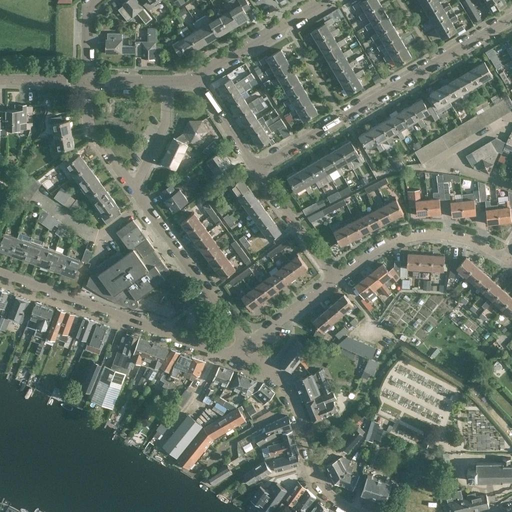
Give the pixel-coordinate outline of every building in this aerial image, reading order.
[(128,21),(137,13),(146,24),(152,19),(137,0),(127,0),(122,4),(123,5),(118,9),(128,21)] [(141,0),(149,10),(160,0),(141,0)] [(230,10),(239,24),(250,18),(246,12),(252,10),(246,0),(231,0),(228,2),(232,9),(230,10)] [(363,5),(366,11),(380,3),(378,0),(364,0),(362,2),(361,1),(353,5),(356,9),(363,5)] [(419,0),(426,10),(440,1),(441,0),(419,0)] [(507,4),(504,0),(487,0),(486,1),(493,12),(507,4)] [(440,1),(426,10),(432,20),(446,12),(452,8),(450,5),(444,8),(440,1)] [(232,9),(228,2),(224,4),(228,11),(222,15),(220,16),(229,30),(239,24),(230,10),(232,9)] [(369,15),(372,21),(386,13),(380,3),(366,11),(359,15),(362,19),(369,15)] [(466,6),(469,11),(474,8),(471,3),(466,6)] [(184,7),(177,12),(180,16),(187,12),(184,7)] [(222,15),(218,8),(214,10),(218,17),(212,21),(210,22),(218,36),(229,30),(220,16),(222,15)] [(481,19),(474,8),(469,11),(475,22),(481,19)] [(446,12),(432,20),(438,30),(452,22),(458,18),(456,15),(450,18),(446,12)] [(378,32),(393,24),(386,13),(365,25),(368,30),(375,26),(378,32)] [(212,21),(208,14),(197,20),(201,27),(199,28),(208,42),(218,36),(210,22),(212,21)] [(325,23),(312,31),(317,40),(331,32),(328,25),(334,22),(332,17),(325,22),(325,23)] [(201,27),(197,20),(193,23),(197,29),(191,33),(189,34),(197,49),(208,42),(199,28),(201,27)] [(456,29),(452,22),(438,30),(443,39),(457,31),(458,33),(464,29),(462,25),(456,29)] [(384,42),(399,34),(393,24),(378,32),(371,36),(374,40),(380,36),(384,42)] [(187,26),(185,28),(181,30),(185,37),(179,40),(174,43),(180,54),(185,51),(187,55),(197,49),(189,34),(191,33),(187,26)] [(135,45),(135,53),(135,56),(142,56),(142,58),(156,58),(156,28),(148,28),(148,42),(135,42),(135,45)] [(340,32),(338,28),(331,32),(317,40),(323,51),(337,42),(334,36),(340,32)] [(122,33),(108,33),(108,40),(106,39),(106,53),(135,53),(135,45),(122,45),(122,33)] [(390,53),(405,44),(399,34),(384,42),(377,46),(380,51),(387,46),(390,53)] [(344,38),(337,42),(323,51),(329,61),(343,52),(340,46),(347,42),(344,38)] [(398,66),(412,57),(405,44),(390,53),(383,57),(386,61),(393,57),(398,66)] [(350,48),(343,52),(329,61),(335,71),(350,63),(346,56),(353,52),(350,48)] [(272,66),(286,58),(281,49),(268,57),(267,56),(259,60),(262,64),(269,60),(272,66)] [(490,58),(497,69),(502,65),(496,55),(490,58)] [(278,77),(293,68),(286,58),(272,66),(265,71),(268,75),(275,70),(278,77)] [(356,59),(350,63),(335,71),(341,82),(356,73),(352,67),(359,63),(356,59)] [(473,68),(482,82),(493,76),(484,61),(473,68)] [(263,74),(257,64),(253,66),(256,71),(256,70),(259,76),(263,74)] [(281,81),(284,87),(299,79),(293,68),(278,77),(271,81),(274,85),(281,81)] [(463,74),(471,88),(482,82),(473,68),(463,74)] [(362,69),(356,73),(341,82),(349,94),(363,86),(358,77),(365,73),(362,69)] [(378,74),(372,78),(375,84),(381,80),(378,74)] [(452,81),(460,95),(471,88),(463,74),(452,81)] [(220,86),(227,96),(238,89),(242,86),(248,82),(251,81),(247,75),(235,83),(232,78),(220,86)] [(290,97),(305,89),(299,79),(284,87),(277,91),(280,95),(287,91),(290,97)] [(441,87),(449,101),(460,95),(452,81),(441,87)] [(242,86),(238,89),(242,94),(251,88),(248,82),(242,86)] [(431,95),(427,97),(437,114),(452,105),(449,101),(441,87),(430,93),(431,95)] [(242,94),(238,89),(227,96),(233,106),(245,99),(242,94)] [(297,108),(311,99),(305,89),(290,97),(283,102),(286,106),(293,101),(297,108)] [(511,110),(511,103),(508,96),(503,99),(511,111),(511,110)] [(252,101),(255,106),(262,102),(258,97),(252,101)] [(422,98),(411,105),(419,119),(421,117),(427,114),(431,121),(439,117),(437,114),(433,107),(428,110),(422,98)] [(233,106),(240,116),(255,106),(252,101),(248,104),(245,99),(233,106)] [(304,120),(318,112),(311,99),(297,108),(290,112),(292,116),(299,112),(304,120)] [(511,111),(503,99),(498,102),(505,114),(511,111)] [(265,107),(262,102),(255,106),(258,111),(265,107)] [(505,114),(498,102),(493,105),(500,117),(505,114)] [(19,110),(7,110),(7,111),(7,129),(27,129),(27,105),(19,105),(19,110)] [(411,105),(401,111),(409,125),(411,124),(417,120),(421,127),(426,125),(421,117),(419,119),(411,105)] [(500,117),(493,105),(488,108),(495,120),(500,117)] [(240,116),(246,126),(258,119),(254,114),(258,111),(255,106),(240,116)] [(495,120),(488,108),(482,111),(490,123),(495,120)] [(390,117),(399,131),(401,130),(407,126),(411,133),(415,131),(411,124),(409,125),(401,111),(390,117)] [(490,123),(482,111),(477,114),(485,126),(490,123)] [(485,126),(477,114),(472,117),(479,129),(485,126)] [(53,123),(55,137),(72,134),(70,120),(63,122),(62,115),(50,118),(51,124),(53,123)] [(275,122),(272,117),(261,124),(258,119),(246,126),(253,137),(281,118),(275,122)] [(389,137),(391,136),(397,132),(401,139),(405,137),(401,130),(399,131),(390,117),(381,123),(389,137)] [(479,129),(472,117),(467,120),(474,132),(479,129)] [(284,123),(281,118),(253,137),(259,147),(271,139),(267,134),(272,131),(272,132),(284,123)] [(474,132),(467,120),(462,123),(469,135),(474,132)] [(190,121),(184,132),(185,133),(190,142),(191,142),(203,142),(209,131),(202,121),(190,121)] [(370,129),(378,143),(380,142),(387,138),(391,145),(394,143),(391,136),(389,137),(381,123),(370,129)] [(469,135),(462,123),(457,126),(464,138),(469,135)] [(464,138),(457,126),(451,130),(459,142),(464,138)] [(378,143),(370,129),(359,135),(368,149),(376,144),(381,151),(384,149),(380,142),(378,143)] [(459,142),(451,130),(446,133),(453,145),(459,142)] [(187,143),(190,142),(185,133),(176,138),(174,137),(164,159),(161,159),(163,164),(166,163),(177,168),(188,144),(187,143)] [(453,145),(446,133),(441,135),(449,148),(453,145)] [(75,146),(72,134),(55,137),(58,150),(75,146)] [(449,148),(441,135),(436,138),(443,151),(449,148)] [(496,137),(491,140),(491,141),(497,151),(499,152),(502,153),(506,142),(496,137)] [(443,151),(436,138),(431,142),(438,154),(443,151)] [(351,140),(342,145),(350,160),(357,156),(361,163),(365,161),(361,153),(359,154),(351,140)] [(497,151),(491,141),(486,144),(492,154),(492,153),(497,155),(498,153),(499,152),(497,151)] [(418,142),(412,145),(415,151),(421,147),(418,142)] [(438,154),(431,142),(426,145),(433,157),(438,154)] [(492,154),(486,143),(481,146),(487,157),(492,154)] [(332,152),(340,166),(346,162),(350,169),(355,167),(350,160),(342,145),(332,152)] [(433,157),(426,145),(421,148),(428,160),(433,157)] [(487,157),(481,146),(476,149),(482,159),(487,157)] [(428,160),(421,148),(415,151),(422,162),(419,163),(421,167),(425,167),(423,163),(428,160)] [(482,159),(476,149),(472,152),(478,162),(482,159)] [(226,166),(231,163),(222,150),(207,160),(216,173),(212,176),(216,182),(228,173),(224,169),(225,166),(226,166)] [(332,152),(321,158),(330,172),(336,168),(340,175),(344,173),(340,166),(332,152)] [(478,162),(472,152),(466,155),(472,165),(478,162)] [(492,153),(492,154),(487,157),(472,166),(489,173),(497,155),(492,153)] [(66,165),(74,176),(88,165),(80,155),(66,165)] [(321,158),(311,164),(319,178),(325,174),(330,181),(334,179),(330,172),(321,158)] [(406,166),(402,160),(396,163),(400,170),(406,166)] [(311,164),(301,170),(309,184),(315,180),(320,187),(324,185),(319,178),(311,164)] [(95,176),(88,165),(74,176),(82,186),(95,176)] [(288,177),(296,191),(305,186),(309,194),(313,191),(309,184),(301,170),(288,177)] [(460,177),(443,174),(444,179),(455,179),(456,183),(460,182),(460,177)] [(103,186),(95,176),(82,186),(89,197),(103,186)] [(435,199),(427,199),(429,214),(441,212),(440,200),(445,199),(444,182),(443,176),(438,176),(439,192),(434,193),(435,199)] [(41,183),(32,177),(28,182),(38,188),(41,183)] [(382,186),(388,183),(386,177),(379,181),(382,186)] [(231,187),(239,197),(250,189),(242,178),(231,187)] [(376,189),(382,186),(379,181),(373,184),(376,189)] [(449,181),(444,182),(445,199),(451,199),(452,216),(464,215),(462,194),(455,195),(455,193),(451,194),(449,181)] [(25,187),(34,193),(38,188),(28,182),(25,187)] [(188,201),(180,190),(177,192),(172,185),(160,193),(174,211),(188,201)] [(367,193),(374,190),(371,185),(365,188),(367,193)] [(111,197),(103,186),(89,197),(97,207),(111,197)] [(34,193),(25,187),(21,192),(31,198),(34,193)] [(61,188),(55,198),(59,201),(66,191),(61,188)] [(239,197),(247,208),(258,200),(250,189),(239,197)] [(420,189),(409,190),(410,204),(416,204),(417,215),(429,214),(427,199),(421,200),(420,189)] [(473,193),(462,194),(464,215),(476,214),(475,202),(480,201),(479,190),(473,191),(473,193)] [(71,195),(66,191),(59,201),(64,204),(71,195)] [(338,191),(332,194),(335,200),(341,197),(338,191)] [(31,198),(21,192),(18,196),(27,203),(31,198)] [(119,208),(111,197),(97,207),(105,218),(103,219),(107,224),(116,217),(113,212),(119,208)] [(219,212),(224,208),(216,197),(211,200),(219,212)] [(340,207),(347,204),(344,198),(337,202),(340,207)] [(82,202),(77,199),(70,209),(75,212),(82,202)] [(404,213),(397,199),(386,204),(393,218),(404,213)] [(247,208),(254,218),(265,209),(258,200),(247,208)] [(322,200),(317,202),(320,208),(325,205),(322,200)] [(488,224),(500,222),(498,208),(498,204),(490,205),(490,200),(486,201),(488,224)] [(510,201),(498,202),(498,204),(498,208),(500,222),(511,221),(510,201)] [(316,202),(303,209),(306,215),(319,208),(316,202)] [(208,213),(213,209),(208,203),(204,206),(208,213)] [(338,208),(335,203),(329,206),(332,211),(338,208)] [(393,218),(386,204),(376,210),(383,223),(393,218)] [(325,214),(332,211),(329,206),(323,209),(325,214)] [(213,218),(217,215),(213,209),(208,213),(213,218)] [(254,218),(262,229),(273,221),(265,209),(254,218)] [(383,223),(376,210),(365,215),(373,229),(383,223)] [(53,216),(48,213),(41,223),(46,226),(53,216)] [(182,222),(188,231),(201,222),(195,213),(182,222)] [(227,222),(232,218),(228,213),(223,217),(227,222)] [(213,218),(218,225),(222,221),(217,215),(213,218)] [(373,229),(365,215),(355,220),(362,234),(373,229)] [(58,220),(53,216),(46,226),(51,230),(58,220)] [(230,227),(236,223),(232,218),(227,222),(230,227)] [(131,251),(132,253),(137,249),(134,246),(146,238),(133,220),(117,232),(131,251)] [(362,234),(355,220),(344,226),(352,240),(362,234)] [(270,240),(282,232),(273,221),(262,229),(270,240)] [(188,231),(195,239),(207,230),(201,222),(188,231)] [(68,227),(63,223),(56,233),(61,237),(68,227)] [(352,240),(344,226),(334,231),(341,245),(352,240)] [(195,239),(202,249),(214,240),(207,230),(195,239)] [(24,259),(32,237),(19,232),(17,238),(12,254),(24,259)] [(0,247),(0,249),(12,254),(17,238),(5,233),(0,247)] [(243,244),(248,240),(244,235),(239,239),(243,244)] [(45,241),(32,237),(24,259),(37,263),(43,247),(45,241)] [(155,249),(146,238),(134,246),(137,249),(132,253),(131,251),(124,256),(120,250),(97,267),(98,269),(91,274),(87,284),(86,285),(97,292),(109,299),(120,303),(131,307),(137,306),(138,300),(137,300),(146,293),(165,279),(164,277),(171,272),(159,256),(158,257),(153,251),(155,249)] [(290,244),(287,239),(281,244),(284,248),(290,244)] [(202,249),(209,259),(222,250),(214,240),(202,249)] [(236,250),(241,246),(236,240),(231,244),(236,250)] [(246,249),(252,245),(248,240),(243,244),(246,249)] [(284,248),(281,244),(274,248),(278,253),(284,248)] [(236,250),(241,256),(245,253),(241,246),(236,250)] [(55,251),(43,247),(37,263),(49,268),(55,251)] [(278,253),(274,248),(268,253),(271,258),(278,253)] [(92,251),(86,249),(82,260),(88,262),(92,251)] [(209,259),(216,268),(229,259),(222,250),(209,259)] [(68,256),(55,251),(49,268),(52,268),(62,272),(68,256)] [(241,256),(245,263),(250,259),(245,253),(241,256)] [(420,254),(408,253),(408,266),(401,266),(400,277),(407,277),(408,268),(420,269),(420,254)] [(420,269),(431,270),(432,255),(420,254),(420,269)] [(299,275),(308,268),(299,255),(289,262),(299,275)] [(431,270),(445,271),(445,263),(445,255),(432,255),(431,270)] [(80,260),(68,256),(62,272),(74,277),(80,260)] [(457,268),(466,276),(476,265),(466,257),(457,268)] [(216,268),(224,279),(236,269),(229,259),(216,268)] [(289,282),(299,275),(289,262),(280,269),(289,282)] [(378,269),(374,271),(383,283),(383,282),(387,287),(400,277),(393,268),(389,271),(384,264),(378,269)] [(466,276),(474,284),(484,273),(476,265),(466,276)] [(246,276),(253,271),(249,267),(243,272),(246,276)] [(279,290),(289,282),(280,269),(269,277),(279,290)] [(383,283),(374,271),(365,278),(374,290),(379,286),(388,297),(392,294),(387,288),(388,288),(387,287),(383,282),(383,283)] [(246,276),(243,272),(236,277),(239,281),(246,276)] [(474,284),(482,292),(493,280),(484,273),(474,284)] [(239,281),(236,277),(230,281),(233,285),(239,281)] [(270,296),(279,290),(269,277),(260,283),(270,296)] [(374,290),(365,278),(355,286),(368,302),(372,299),(368,294),(374,290)] [(410,279),(402,279),(402,287),(410,288),(410,279)] [(431,290),(431,285),(431,280),(424,280),(423,290),(431,290)] [(482,292),(492,300),(502,289),(493,280),(482,292)] [(260,303),(270,296),(260,283),(251,290),(260,303)] [(10,293),(0,288),(0,327),(0,328),(4,316),(5,316),(12,299),(8,297),(10,293)] [(492,300),(501,309),(511,297),(502,289),(492,300)] [(260,303),(251,290),(242,297),(251,310),(260,303)] [(2,329),(7,330),(12,317),(23,321),(31,299),(15,294),(2,329)] [(354,305),(345,294),(335,303),(344,313),(354,305)] [(511,317),(511,316),(511,297),(501,309),(511,317)] [(45,305),(36,302),(28,323),(32,325),(30,331),(35,333),(36,329),(45,305)] [(344,313),(335,303),(324,312),(333,322),(344,313)] [(55,309),(45,305),(36,329),(35,334),(46,338),(48,331),(47,330),(55,309)] [(65,311),(58,308),(49,330),(46,339),(54,342),(56,337),(58,331),(61,323),(65,311)] [(79,316),(65,311),(61,323),(58,331),(56,337),(65,341),(64,346),(68,347),(73,336),(68,334),(73,322),(77,323),(79,316)] [(333,322),(324,312),(314,321),(323,332),(333,322)] [(96,321),(84,317),(79,332),(76,331),(74,335),(75,335),(71,346),(77,348),(81,338),(88,340),(96,321)] [(359,323),(355,318),(350,322),(354,327),(359,323)] [(110,326),(96,321),(88,340),(88,343),(102,348),(110,326)] [(349,332),(345,327),(340,331),(344,336),(349,332)] [(325,335),(316,331),(314,336),(323,340),(325,335)] [(344,336),(340,331),(336,335),(339,339),(344,336)] [(139,338),(127,333),(126,337),(124,336),(112,368),(105,366),(92,399),(113,408),(131,361),(139,338)] [(354,338),(348,335),(337,344),(350,349),(354,338)] [(149,341),(139,337),(139,338),(131,361),(129,367),(133,368),(135,362),(141,364),(143,358),(149,341)] [(360,340),(354,338),(350,349),(355,351),(360,340)] [(360,340),(355,351),(361,354),(365,343),(360,340)] [(155,343),(149,341),(143,358),(141,364),(147,366),(144,374),(146,375),(150,368),(160,344),(155,343)] [(309,350),(305,347),(297,341),(279,363),(291,372),(309,350)] [(44,345),(40,343),(36,353),(40,355),(44,345)] [(371,345),(365,343),(361,354),(367,356),(371,345)] [(171,348),(160,344),(150,368),(146,375),(153,379),(161,366),(171,348)] [(367,356),(372,358),(377,347),(371,345),(367,356)] [(356,353),(339,346),(337,351),(354,358),(356,353)] [(182,352),(171,348),(161,366),(166,369),(160,379),(166,382),(163,385),(167,388),(172,381),(168,378),(172,372),(171,372),(175,365),(182,352)] [(193,356),(182,352),(175,365),(182,368),(186,370),(193,356)] [(205,360),(193,356),(186,370),(182,368),(179,372),(184,374),(183,376),(190,379),(193,381),(198,375),(200,376),(206,361),(205,360)] [(369,380),(377,362),(371,359),(363,377),(369,380)] [(102,365),(94,362),(83,389),(91,392),(102,365)] [(222,366),(219,366),(213,380),(227,386),(229,380),(234,370),(222,366)] [(312,374),(295,381),(303,400),(320,393),(317,386),(320,384),(324,394),(332,390),(323,369),(316,372),(315,372),(316,373),(312,375),(312,374)] [(248,376),(238,372),(233,382),(229,380),(227,386),(240,391),(248,376)] [(248,376),(240,391),(244,393),(243,396),(245,398),(248,396),(248,394),(252,391),(257,380),(248,376)] [(173,381),(172,381),(167,388),(172,391),(177,384),(173,382),(173,381)] [(275,392),(264,383),(257,391),(253,394),(265,404),(275,392)] [(447,404),(455,391),(445,386),(443,389),(436,385),(431,393),(434,395),(432,398),(436,401),(430,410),(447,420),(454,408),(447,404)] [(183,405),(192,393),(188,389),(179,402),(183,405)] [(333,391),(306,403),(314,422),(338,412),(334,401),(336,400),(333,391)] [(220,396),(217,401),(223,404),(226,399),(220,396)] [(226,399),(223,404),(230,409),(236,405),(226,399)] [(255,412),(251,405),(246,408),(250,415),(255,412)] [(233,428),(240,424),(241,425),(247,422),(241,412),(244,410),(242,406),(226,415),(233,428)] [(176,458),(203,426),(196,420),(189,414),(163,446),(176,458)] [(204,415),(199,419),(204,425),(209,422),(204,415)] [(226,432),(233,428),(226,415),(212,423),(221,437),(227,434),(226,432)] [(289,419),(288,415),(271,423),(266,426),(268,430),(256,436),(261,444),(276,436),(275,433),(292,428),(289,419)] [(366,439),(373,441),(374,436),(382,438),(385,431),(379,429),(382,419),(374,416),(369,434),(368,433),(366,439)] [(215,441),(221,437),(212,423),(204,427),(197,436),(209,445),(214,439),(215,441)] [(347,453),(363,435),(357,429),(340,446),(347,453)] [(298,452),(292,430),(283,433),(286,442),(268,446),(271,459),(273,459),(298,452)] [(204,451),(209,445),(197,436),(188,447),(201,458),(206,452),(204,451)] [(201,458),(188,447),(178,460),(190,469),(195,463),(196,464),(201,458)] [(298,452),(273,459),(276,471),(301,464),(298,452)] [(326,465),(331,474),(333,477),(340,484),(347,470),(347,469),(341,458),(326,465)] [(511,479),(511,464),(511,458),(503,458),(503,463),(477,463),(477,464),(470,464),(470,469),(468,469),(468,473),(468,478),(477,478),(477,482),(490,482),(504,482),(504,480),(511,479)] [(272,471),(265,461),(244,475),(250,483),(259,477),(260,478),(266,474),(267,475),(271,472),(271,471),(272,471)] [(232,473),(227,464),(209,476),(214,484),(232,473)] [(360,474),(347,470),(340,484),(353,489),(360,474)] [(386,500),(392,482),(368,475),(362,492),(386,500)] [(452,479),(445,481),(445,489),(454,488),(452,479)] [(296,503),(307,489),(298,481),(291,492),(284,500),(294,506),(296,503)] [(255,492),(246,503),(254,508),(252,511),(275,511),(289,491),(280,485),(272,494),(264,497),(255,492)] [(317,497),(307,489),(296,503),(306,511),(317,497)] [(452,498),(447,500),(449,511),(468,511),(471,511),(468,498),(463,500),(461,490),(451,492),(452,498)] [(472,494),(467,495),(468,498),(471,511),(489,507),(486,494),(473,497),(472,494)] [(330,511),(331,511),(318,501),(310,511),(330,511)] [(305,511),(306,511),(296,503),(294,506),(296,508),(295,510),(293,511),(305,511)]
